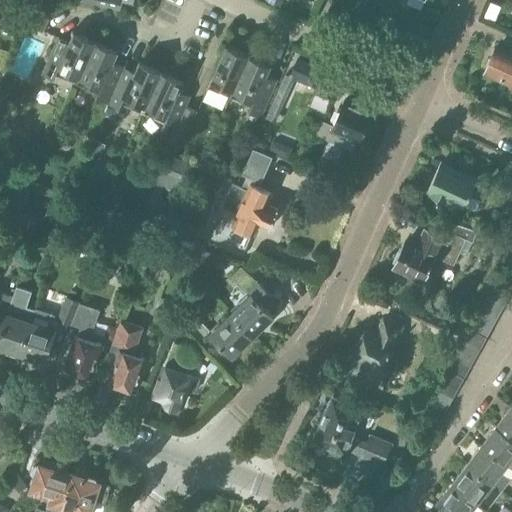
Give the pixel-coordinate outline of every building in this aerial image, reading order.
[(132,0),(79,0),(79,2),(117,11),(119,0),(124,0),(132,2),(132,0)] [(279,8),(283,0),(282,0),(263,0),(263,1),(279,8)] [(0,27),(12,30),(19,5),(0,1),(0,27)] [(30,8),(24,21),(24,23),(43,32),(53,11),(51,10),(32,6),(31,6),(30,8)] [(77,84),(95,42),(71,32),(67,42),(57,38),(41,73),(53,79),(55,74),(77,84)] [(117,52),(95,42),(77,84),(98,93),(96,98),(107,103),(123,67),(113,62),(117,52)] [(0,77),(1,78),(1,77),(0,76),(0,73),(4,63),(7,64),(11,48),(0,44),(0,77)] [(229,96),(247,55),(224,45),(206,86),(229,96)] [(510,53),(495,46),(484,70),(503,79),(502,82),(511,86),(511,50),(510,53)] [(247,55),(229,96),(250,105),(248,110),(260,116),(276,79),(265,75),(270,64),(247,55)] [(297,57),(290,77),(286,75),(267,119),(274,122),(294,77),(327,91),(333,77),(314,69),(316,64),(297,57)] [(123,67),(107,103),(103,114),(114,119),(121,104),(143,113),(161,71),(137,61),(133,71),(123,67)] [(161,71),(143,113),(164,122),(161,127),(173,132),(184,106),(189,96),(177,91),(182,80),(161,71)] [(333,77),(327,91),(340,97),(347,83),(333,77)] [(333,127),(322,122),(317,134),(352,149),(356,140),(359,141),(372,112),(345,100),(333,127)] [(184,106),(173,132),(168,142),(180,147),(195,111),(184,106)] [(81,165),(93,170),(105,144),(93,138),(81,165)] [(269,150),(278,154),(279,153),(281,148),(280,142),(278,141),(273,139),(269,149),(269,150)] [(233,183),(222,207),(237,213),(232,224),(254,234),(259,222),(269,227),(271,222),(273,223),(276,215),(274,214),(277,208),(266,203),(271,193),(253,185),(256,179),(261,181),(271,156),(254,148),(243,174),(247,176),(242,188),(233,183)] [(166,156),(159,172),(182,182),(189,166),(166,156)] [(477,177),(442,161),(429,189),(434,192),(432,195),(444,201),(447,197),(477,212),(487,189),(506,198),(511,186),(493,177),(488,188),(475,182),(477,177)] [(23,210),(31,188),(19,184),(11,206),(23,210)] [(37,230),(40,219),(10,211),(7,221),(37,230)] [(92,223),(88,233),(100,238),(104,228),(92,223)] [(450,241),(444,238),(444,237),(426,229),(418,246),(406,241),(395,266),(425,280),(436,256),(453,264),(459,252),(466,255),(473,241),(474,237),(504,246),(506,238),(477,229),(459,223),(453,225),(454,233),(450,241)] [(250,294),(231,313),(253,335),(273,316),(263,306),(272,297),(257,282),(240,267),(231,276),(250,294)] [(0,328),(15,285),(14,285),(11,295),(0,291),(0,328)] [(30,290),(15,285),(0,328),(0,345),(18,352),(29,321),(33,309),(25,306),(30,290)] [(482,296),(504,308),(509,297),(488,285),(482,296)] [(72,289),(69,296),(77,299),(80,292),(72,289)] [(504,308),(482,296),(476,306),(498,318),(504,308)] [(69,325),(79,303),(65,298),(58,321),(69,325)] [(76,335),(65,367),(77,371),(78,373),(85,376),(88,374),(91,375),(101,344),(90,340),(100,310),(79,303),(69,325),(80,329),(77,336),(76,335)] [(175,314),(199,340),(210,330),(185,304),(175,314)] [(476,306),(470,316),(492,328),(498,318),(476,306)] [(253,335),(231,313),(209,334),(231,356),(253,335)] [(470,316),(465,326),(486,338),(492,328),(470,316)] [(377,334),(366,329),(351,362),(365,368),(368,361),(384,368),(402,326),(384,318),(377,334)] [(143,328),(120,320),(111,347),(120,350),(109,382),(134,390),(145,358),(133,355),(143,328)] [(52,329),(29,321),(18,352),(42,360),(52,329)] [(465,326),(459,337),(481,349),(486,338),(465,326)] [(459,337),(453,347),(475,359),(481,349),(459,337)] [(173,342),(165,364),(154,395),(162,398),(165,403),(175,407),(180,404),(185,388),(194,392),(199,377),(177,369),(184,346),(173,342)] [(453,347),(448,357),(469,369),(475,359),(453,347)] [(448,357),(442,367),(463,379),(469,369),(448,357)] [(463,379),(442,367),(436,378),(458,390),(463,379)] [(458,390),(436,378),(430,388),(452,400),(458,390)] [(430,388),(425,398),(446,410),(452,400),(430,388)] [(364,409),(333,396),(315,439),(345,452),(346,449),(361,456),(360,459),(382,468),(392,443),(370,434),(366,443),(352,437),(364,409)] [(446,410),(425,398),(419,409),(441,421),(446,410)] [(511,405),(511,404),(496,424),(511,435),(511,405)] [(441,421),(419,409),(413,419),(435,431),(441,421)] [(511,456),(511,435),(496,424),(481,443),(508,463),(511,456)] [(502,489),(511,477),(502,470),(508,463),(481,443),(467,462),(500,488),(502,489)] [(44,511),(54,511),(58,503),(62,505),(70,479),(69,478),(70,473),(39,462),(38,466),(36,465),(32,467),(30,472),(32,475),(34,476),(30,489),(51,496),(44,511)] [(502,489),(500,488),(467,462),(452,481),(485,507),(487,508),(502,489)] [(71,473),(70,473),(69,478),(70,479),(62,505),(58,503),(54,511),(66,511),(68,508),(79,511),(88,511),(94,497),(103,501),(109,486),(99,483),(99,481),(96,480),(94,477),(89,476),(86,477),(83,476),(84,472),(75,469),(74,473),(71,472),(71,473)] [(481,511),(485,507),(452,481),(436,502),(442,506),(436,511),(481,511)] [(0,503),(0,511),(6,511),(8,509),(0,503)]
